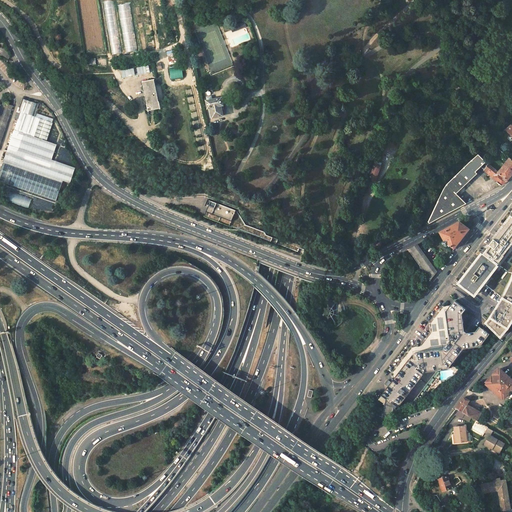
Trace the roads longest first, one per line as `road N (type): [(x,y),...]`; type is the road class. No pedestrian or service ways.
road 1 (trunk): [(172,470),(122,502),(95,497),(79,475),(93,438),(175,401),(209,368),(230,330),(234,302),(222,271),(196,250),(155,239)]
road 2 (secondary): [(302,270),(113,190),(93,173),(0,21)]
road 3 (trunk): [(23,511),(41,443),(17,335),(27,312),(61,308),(164,368)]
road 4 (trunk): [(338,0),(257,308)]
road 5 (trunk): [(285,284),(360,0)]
road 6 (trunk): [(388,511),(171,359)]
road 7 (trunk): [(171,359),(145,324),(147,286),(171,270),(190,271),(217,303),(205,351),(175,383)]
road 8 (trunk): [(172,511),(246,403),(285,284)]
road 9 (trunk): [(164,368),(372,511)]
road 10 (trunk): [(257,308),(223,417),(154,511)]
road 11 (primary): [(291,477),(423,300)]
road 12 (trunk): [(0,326),(39,458),(59,486),(97,511)]
road 13 (trunk): [(238,511),(272,463),(300,400),(303,355),(291,318)]
road 14 (trunk): [(171,359),(0,238)]
road 15 (trunk): [(175,383),(70,420),(49,464),(53,511)]
road 16 (trunk): [(0,252),(164,368)]
road 17 (residential): [(511,334),(429,433),(403,496)]
road 18 (trunk): [(175,383),(78,434),(65,467),(68,511)]
road 19 (trunk): [(257,308),(228,381),(172,470)]
road 20 (trunk): [(191,511),(244,468),(272,409),(279,363)]
road 21 (trunk): [(221,511),(253,474),(273,432),(279,363)]
road 22 (trunk): [(291,318),(221,254),(155,239)]
road 23 (trunk): [(155,239),(45,228),(0,211)]
road 24 (primary): [(333,403),(253,511)]
road 25 (track): [(190,82),(205,156),(191,163),(153,147)]
road 26 (track): [(176,0),(190,82),(174,87),(165,67)]
